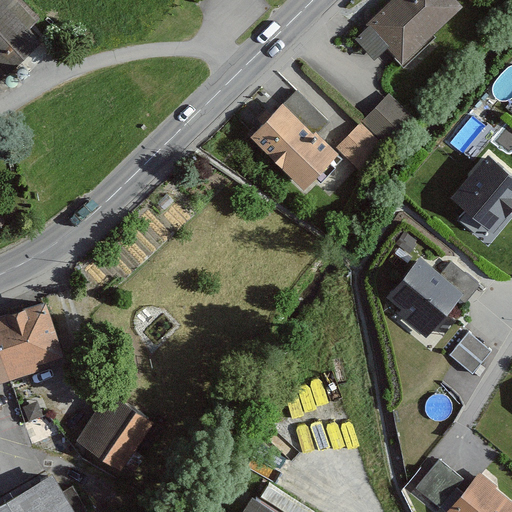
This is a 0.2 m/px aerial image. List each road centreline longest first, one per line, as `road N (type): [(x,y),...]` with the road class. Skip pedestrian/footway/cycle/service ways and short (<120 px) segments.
road 1 (secondary): [(315,0),(105,202),(59,241),(0,273)]
road 2 (track): [(246,67),(199,49),(141,51),(63,71),(0,109)]
road 3 (residential): [(447,450),(509,349),(511,318)]
